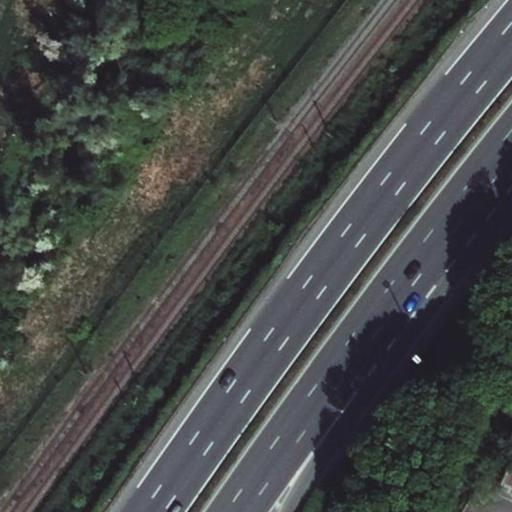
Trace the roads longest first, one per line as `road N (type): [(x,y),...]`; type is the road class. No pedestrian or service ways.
road 1 (trunk): [(511,35),(382,195),(152,511)]
road 2 (trunk): [(235,511),(458,207)]
road 3 (trunk): [(289,511),(458,207)]
